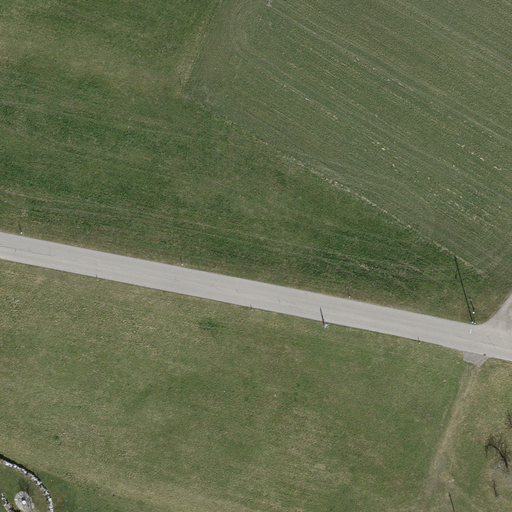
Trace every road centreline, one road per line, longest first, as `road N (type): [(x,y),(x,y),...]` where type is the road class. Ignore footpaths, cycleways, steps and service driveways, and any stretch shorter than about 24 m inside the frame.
road 1 (unclassified): [(0,245),(511,347)]
road 2 (track): [(480,340),(439,469),(445,492),(467,511)]
